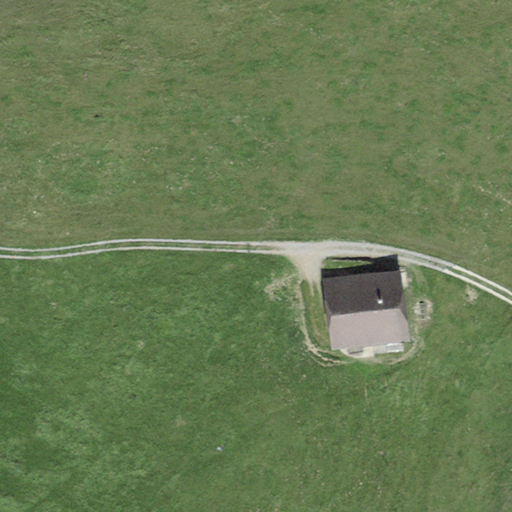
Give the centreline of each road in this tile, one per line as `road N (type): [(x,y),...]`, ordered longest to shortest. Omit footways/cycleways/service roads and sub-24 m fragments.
road 1 (track): [(307,252),(86,486),(30,511)]
road 2 (track): [(0,253),(307,252)]
road 3 (track): [(307,252),(368,254),(442,272),(511,304)]
